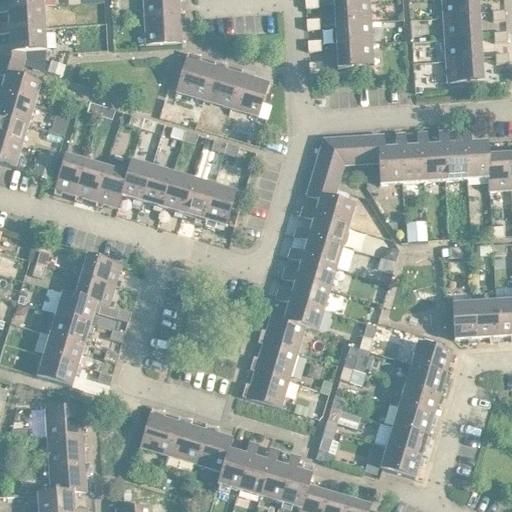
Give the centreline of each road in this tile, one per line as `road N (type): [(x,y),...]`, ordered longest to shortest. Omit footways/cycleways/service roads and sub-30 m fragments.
road 1 (residential): [(308,115),(269,260),(173,238)]
road 2 (residential): [(225,404),(141,377),(135,353),(173,238)]
road 3 (residential): [(308,115),(511,102)]
road 4 (residential): [(173,238),(0,185)]
road 5 (residential): [(432,496),(478,358),(511,355)]
road 6 (unknown): [(269,260),(225,404)]
